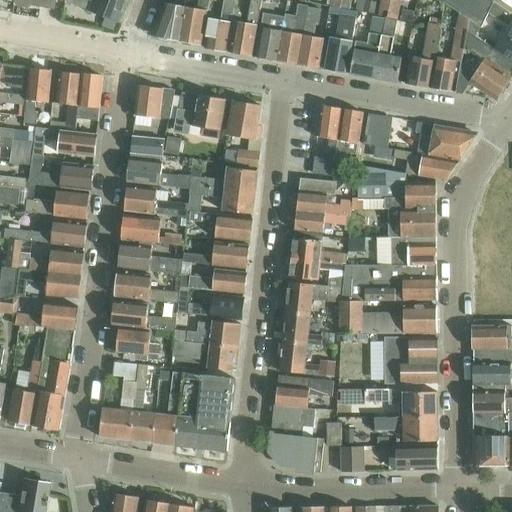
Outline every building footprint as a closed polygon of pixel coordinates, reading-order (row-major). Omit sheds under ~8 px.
[(66,0),(41,0),(40,6),(55,8),(56,0),(62,0),(66,1),(66,0)] [(66,0),(66,1),(66,3),(120,23),(126,7),(128,0),(66,0)] [(158,38),(179,42),(185,8),(174,6),(176,0),(167,0),(155,34),(158,38)] [(185,8),(179,42),(202,46),(210,0),(199,0),(198,10),(185,8)] [(211,19),(205,49),(226,53),(232,24),(235,9),(236,0),(224,0),(221,21),(211,19)] [(239,10),(235,9),(232,24),(236,25),(231,54),(252,57),(261,0),(251,0),(248,24),(241,22),(243,14),(239,10)] [(341,9),(343,0),(333,0),(332,7),(341,9)] [(343,0),(341,9),(350,10),(351,0),(343,0)] [(382,0),(380,10),(389,12),(391,0),(382,0)] [(391,0),(389,12),(387,17),(396,19),(400,0),(391,0)] [(482,27),(489,13),(494,2),(490,0),(445,0),(446,1),(445,3),(461,13),(482,27)] [(504,35),(511,40),(511,14),(498,5),(494,2),(489,13),(510,27),(504,35)] [(298,18),(286,16),(278,62),(298,66),(309,7),(300,5),(298,18)] [(309,7),(298,66),(319,70),(325,40),(315,38),(317,25),(320,25),(323,9),(309,7)] [(401,21),(413,23),(415,11),(404,9),(401,21)] [(262,28),(256,58),(278,62),(286,16),(287,12),(278,10),(277,18),(272,17),(270,30),(262,28)] [(435,58),(429,89),(452,93),(457,62),(462,63),(465,47),(468,31),(477,37),(482,27),(461,13),(452,61),(435,58)] [(477,37),(495,49),(504,35),(510,27),(489,13),(482,27),(477,37)] [(341,17),(337,39),(331,38),(325,71),(347,74),(357,19),(341,17)] [(355,51),(351,75),(374,79),(385,19),(373,17),(368,44),(357,42),(355,51)] [(387,17),(386,17),(385,19),(374,79),(398,84),(402,59),(391,57),(398,20),(396,19),(387,17)] [(429,89),(435,58),(442,20),(431,18),(423,60),(411,58),(406,85),(429,89)] [(477,37),(468,31),(465,47),(485,60),(476,74),(462,65),(457,94),(463,95),(471,82),(497,100),(504,90),(507,90),(511,85),(510,81),(511,78),(511,60),(495,49),(477,37)] [(495,49),(511,60),(511,40),(504,35),(495,49)] [(0,81),(0,78),(6,79),(5,84),(9,84),(9,87),(22,89),(24,68),(1,66),(1,64),(0,64),(0,81)] [(47,103),(51,71),(30,69),(24,124),(37,125),(38,114),(33,113),(34,101),(47,103)] [(66,131),(75,132),(82,75),(60,72),(56,104),(69,105),(66,131)] [(82,75),(77,121),(98,123),(99,108),(103,77),(82,75)] [(175,91),(139,86),(134,135),(143,136),(144,118),(170,120),(174,96),(175,91)] [(0,93),(0,99),(2,100),(2,103),(24,106),(25,96),(0,93)] [(174,96),(170,120),(178,121),(176,132),(188,134),(190,126),(204,129),(202,137),(219,140),(226,101),(183,93),(182,97),(174,96)] [(229,136),(259,141),(262,127),(258,127),(262,107),(235,102),(229,136)] [(337,162),(343,110),(322,107),(318,138),(332,141),(329,160),(316,158),(314,175),(334,178),(337,162)] [(364,113),(343,110),(337,162),(345,163),(346,154),(357,155),(364,113)] [(370,115),(364,144),(371,146),(371,147),(384,149),(389,118),(370,115)] [(420,156),(460,162),(479,134),(418,124),(417,133),(424,134),(420,156)] [(0,138),(35,142),(36,128),(30,127),(29,133),(0,129),(0,138)] [(35,142),(34,152),(35,152),(34,156),(44,157),(47,140),(60,141),(58,153),(94,157),(97,135),(75,132),(66,131),(36,128),(35,142)] [(0,147),(34,152),(35,142),(0,138),(0,147)] [(132,153),(163,157),(165,142),(134,138),(132,153)] [(460,162),(420,156),(399,152),(384,149),(371,147),(369,155),(409,162),(407,175),(447,182),(460,162)] [(237,166),(259,169),(261,154),(239,152),(237,166)] [(32,165),(30,185),(61,188),(90,192),(93,167),(64,163),(62,175),(42,173),(43,167),(45,167),(46,158),(44,157),(34,156),(33,156),(32,165)] [(192,190),(192,187),(193,179),(162,175),(163,163),(131,159),(129,182),(192,190)] [(354,211),(390,211),(390,238),(392,238),(437,238),(436,183),(407,183),(407,174),(358,166),(358,199),(353,199),(354,211)] [(193,179),(192,187),(256,194),(258,173),(229,169),(227,183),(193,179)] [(0,186),(21,189),(21,188),(26,189),(27,181),(0,177),(0,186)] [(301,181),(300,192),(328,195),(336,196),(337,184),(301,181)] [(21,189),(0,186),(0,203),(19,206),(21,189)] [(190,204),(156,201),(157,190),(128,187),(126,212),(188,217),(190,204)] [(256,194),(192,187),(192,190),(191,194),(225,198),(223,211),(253,215),(256,194)] [(55,205),(53,205),(53,202),(28,200),(26,213),(87,219),(90,196),(56,192),(55,205)] [(300,192),(298,212),(347,217),(348,216),(351,216),(353,201),(342,200),(342,207),(327,205),(328,195),(300,192)] [(192,206),(192,221),(214,222),(215,207),(192,206)] [(347,217),(298,212),(296,232),(325,234),(326,224),(347,226),(347,217)] [(216,238),(250,242),(253,219),(219,215),(216,238)] [(122,240),(159,244),(182,246),(183,235),(167,234),(166,239),(160,239),(161,219),(125,216),(122,240)] [(5,239),(9,240),(24,241),(84,248),(87,224),(42,219),(41,233),(6,229),(5,239)] [(392,238),(392,266),(437,265),(437,245),(437,238),(392,238)] [(38,271),(81,276),(84,252),(52,248),(51,260),(32,258),(32,254),(23,253),(24,241),(9,240),(6,267),(20,269),(38,271)] [(295,240),(293,258),(344,264),(345,255),(322,253),(323,243),(295,240)] [(184,262),(212,266),(247,270),(250,246),(215,242),(213,257),(185,253),(184,262)] [(119,269),(150,272),(182,275),(184,260),(152,257),(153,247),(121,244),(119,269)] [(492,266),(511,265),(511,254),(492,255),(492,266)] [(344,264),(293,258),(291,278),(319,281),(320,270),(343,273),(344,264)] [(343,302),(341,302),(363,302),(437,302),(437,265),(392,266),(346,267),(344,289),(343,302)] [(26,282),(29,282),(48,284),(47,296),(79,300),(81,276),(38,271),(20,269),(17,296),(24,297),(26,282)] [(182,288),(191,289),(244,295),(247,274),(216,270),(215,279),(183,275),(182,288)] [(116,297),(150,301),(179,303),(180,292),(151,289),(152,276),(118,273),(116,297)] [(511,282),(477,283),(477,313),(511,313),(511,282)] [(341,303),(341,302),(343,302),(344,289),(291,284),(287,314),(311,316),(313,300),(341,303)] [(189,305),(188,315),(242,321),(244,299),(215,296),(213,308),(189,305)] [(1,303),(0,303),(0,313),(17,315),(17,314),(18,300),(13,299),(13,304),(1,303)] [(113,326),(176,332),(177,332),(176,332),(178,319),(148,317),(149,305),(115,302),(113,326)] [(363,302),(341,302),(341,303),(341,335),(363,334),(438,334),(437,307),(404,307),(404,313),(363,313),(363,302)] [(15,325),(21,325),(48,329),(50,329),(76,332),(79,307),(45,304),(44,317),(17,314),(17,315),(15,325)] [(287,314),(284,343),(308,346),(323,347),(324,338),(309,336),(311,316),(287,314)] [(189,333),(177,332),(176,332),(175,341),(239,349),(241,330),(237,329),(238,325),(213,322),(213,323),(200,322),(199,334),(189,333)] [(15,390),(9,421),(33,425),(50,329),(48,329),(21,325),(20,331),(29,333),(29,334),(36,335),(36,332),(41,332),(39,346),(36,346),(28,392),(15,390)] [(511,325),(473,326),(474,350),(511,349),(511,325)] [(50,329),(33,425),(61,430),(72,364),(74,349),(76,332),(50,329)] [(148,362),(148,360),(159,361),(161,345),(150,344),(151,334),(121,331),(119,352),(127,353),(126,360),(148,362)] [(344,335),(344,344),(369,343),(369,335),(344,335)] [(386,339),(386,362),(438,362),(438,338),(386,339)] [(174,349),(173,357),(202,361),(203,354),(210,355),(208,369),(233,371),(234,367),(237,367),(239,349),(175,341),(174,349)] [(308,346),(284,343),(281,373),(320,377),(321,367),(306,366),(308,346)] [(172,365),(173,357),(174,349),(164,348),(162,364),(172,365)] [(474,362),(473,362),(474,386),(511,386),(511,370),(511,363),(511,362),(511,349),(474,350),(474,362)] [(337,371),(338,355),(324,354),(323,370),(337,371)] [(438,362),(386,362),(386,385),(438,384),(438,362)] [(136,401),(140,366),(115,363),(113,376),(126,377),(123,399),(136,401)] [(132,441),(154,443),(157,414),(143,413),(148,367),(140,366),(136,401),(135,412),(132,441)] [(154,443),(176,446),(184,375),(174,374),(169,416),(157,414),(154,443)] [(176,446),(201,449),(228,452),(236,380),(184,375),(176,446)] [(335,383),(322,382),(281,377),(278,406),(309,409),(311,394),(334,396),(335,383)] [(506,390),(474,390),(474,414),(509,414),(511,413),(511,398),(506,398),(506,390)] [(366,391),(366,402),(390,402),(390,391),(366,391)] [(399,404),(399,418),(438,419),(438,393),(404,393),(404,403),(399,404)] [(278,406),(272,453),(282,465),(299,467),(298,472),(321,473),(324,440),(319,440),(319,439),(314,438),(317,410),(309,409),(278,406)] [(100,437),(132,441),(135,412),(103,408),(100,437)] [(474,467),(510,467),(509,414),(474,414),(474,467)] [(371,418),(353,416),(352,430),(370,432),(371,418)] [(438,419),(399,418),(376,418),(377,431),(399,430),(399,425),(404,425),(404,441),(439,441),(438,419)] [(344,445),(343,423),(328,424),(329,446),(344,445)] [(397,447),(397,456),(398,472),(439,471),(438,446),(397,447)] [(343,448),(344,472),(365,472),(364,447),(343,448)] [(0,494),(0,511),(44,511),(49,485),(23,481),(20,498),(0,494)] [(137,511),(140,499),(116,495),(112,511),(137,511)] [(144,511),(193,511),(195,508),(147,500),(144,511)]
